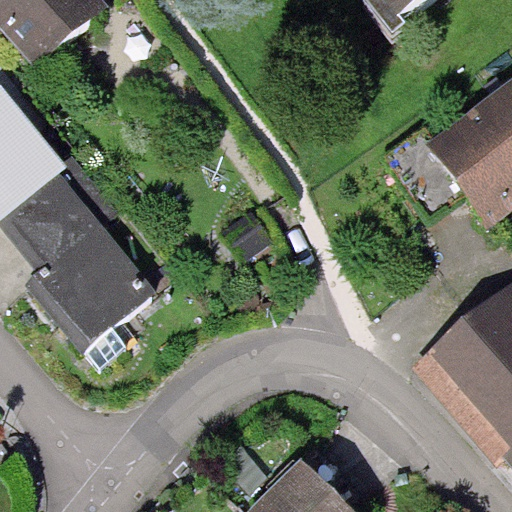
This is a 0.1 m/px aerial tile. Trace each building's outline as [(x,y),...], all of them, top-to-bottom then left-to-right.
[(108,15),(96,0),(0,0),(0,29),(36,76),(108,15)] [(372,0),(375,3),(363,12),(391,47),(403,38),(397,31),(436,0),(372,0)] [(419,145),(381,171),(418,225),(456,198),(483,237),(511,217),(511,103),(430,161),(419,145)] [(45,186),(0,132),(0,226),(3,224),(31,252),(87,198),(67,173),(45,186)] [(112,225),(87,198),(31,252),(48,273),(22,293),(81,370),(146,314),(93,244),(112,225)] [(511,305),(426,376),(511,481),(511,305)] [(327,511),(298,482),(267,511),(327,511)]
